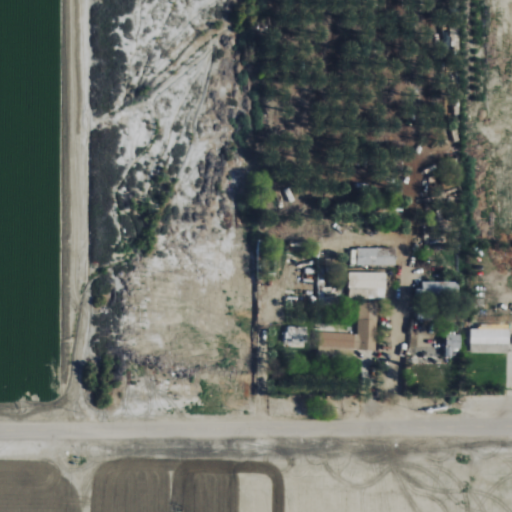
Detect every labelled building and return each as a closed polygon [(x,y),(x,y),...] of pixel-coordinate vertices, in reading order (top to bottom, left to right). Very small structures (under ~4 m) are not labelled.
[(424,239),(454,253),(449,264),(419,250),(424,239)] [(398,245),(405,246),(403,281),(395,280),(398,245)] [(355,247),(393,247),(393,265),(355,265),(355,247)] [(385,272),(385,288),(347,288),(347,272),(385,272)] [(456,281),(456,288),(450,288),(450,296),(413,296),(413,288),(419,288),(419,281),(456,281)] [(377,303),(373,351),(352,349),(352,358),(315,356),(316,332),(356,335),(358,302),(377,303)] [(304,328),(285,327),(285,342),(303,343),(304,328)] [(467,328),(506,328),(506,351),(467,351),(467,328)] [(420,329),(455,338),(453,347),(418,337),(420,329)] [(458,349),(458,335),(443,334),(442,356),(451,356),(451,349),(458,349)] [(447,348),(448,366),(416,366),(416,348),(447,348)]
